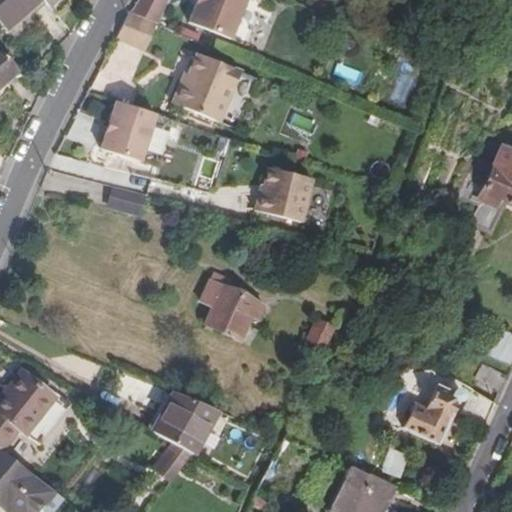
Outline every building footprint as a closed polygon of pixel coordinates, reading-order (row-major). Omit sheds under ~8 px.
[(0,0),(0,20),(17,40),(35,25),(36,18),(31,12),(44,0),(0,0)] [(136,0),(130,14),(158,25),(167,0),(136,0)] [(246,47),(265,0),(200,0),(190,25),(246,47)] [(146,53),(158,25),(130,14),(116,41),(146,53)] [(0,81),(17,66),(0,47),(0,81)] [(230,90),(235,91),(242,74),(199,56),(191,78),(188,77),(176,104),(218,121),(224,117),(231,101),(226,99),(230,90)] [(331,76),(356,83),(360,69),(335,63),(331,76)] [(231,101),(235,91),(230,90),(226,99),(231,101)] [(158,171),(173,124),(117,105),(101,152),(158,171)] [(511,155),(506,153),(498,169),(483,163),(463,204),(483,214),(476,231),(495,240),(511,208),(511,155)] [(256,211),(304,223),(315,178),(271,168),(266,186),(263,185),(256,211)] [(140,216),(144,199),(113,191),(108,208),(140,216)] [(251,306),(207,288),(198,311),(209,316),(202,332),(235,345),(251,306)] [(325,351),(336,328),(320,322),(310,344),(325,351)] [(511,334),(496,329),(482,355),(511,367),(511,334)] [(503,394),(510,378),(484,366),(477,383),(503,394)] [(0,448),(1,449),(19,426),(26,432),(56,395),(24,369),(0,397),(0,448)] [(438,377),(428,373),(414,405),(399,399),(389,423),(435,444),(457,401),(462,401),(465,397),(462,393),(460,392),(455,395),(448,392),(448,389),(444,387),(442,389),(435,385),(438,377)] [(498,405),(474,390),(462,419),(486,431),(498,405)] [(154,432),(193,455),(216,412),(175,394),(154,432)] [(171,483),(191,458),(172,444),(152,469),(171,483)] [(51,511),(62,498),(1,449),(0,448),(0,501),(13,511),(33,511),(39,505),(46,511),(51,511)] [(384,470),(399,476),(404,463),(388,457),(384,470)] [(380,511),(392,488),(344,466),(340,474),(348,478),(331,511),(380,511)]
